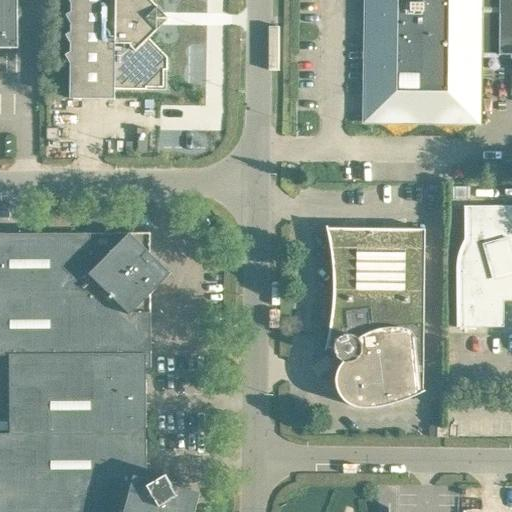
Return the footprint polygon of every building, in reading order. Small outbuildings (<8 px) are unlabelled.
[(0,0),(0,47),(18,48),(17,0),(0,0)] [(68,0),(70,3),(70,11),(65,14),(70,23),(70,31),(65,34),(70,43),(70,52),(65,54),(70,63),(69,98),(114,99),(114,89),(166,90),(166,70),(167,70),(167,62),(167,58),(148,38),(168,19),(150,0),(68,0)] [(475,120),(476,54),(498,54),(498,55),(511,54),(511,0),(369,0),(368,118),(475,120)] [(58,128),(46,128),(46,139),(58,139),(58,128)] [(470,207),(470,240),(469,243),(467,246),(466,249),(465,252),(464,255),(463,258),(463,261),(462,264),(462,269),(463,326),(456,326),(456,327),(503,327),(503,300),(511,300),(511,205),(463,206),(463,207),(470,207)] [(48,210),(48,228),(70,228),(69,210),(48,210)] [(341,360),(343,361),(341,363),(339,366),(337,369),(336,373),(335,376),(335,377),(335,379),(335,381),(335,383),(336,387),(337,390),(338,393),(340,396),(342,398),(345,401),(348,403),(351,405),(353,406),(355,407),(357,407),(364,407),(369,407),(374,406),(379,406),(385,405),(389,404),(396,402),(401,400),(406,399),(410,397),(415,395),(420,393),(424,390),(422,390),(424,294),(425,229),(407,229),(405,218),(383,222),(384,228),(366,228),(364,218),(342,221),(343,228),(327,228),(327,226),(326,226),(328,235),(330,244),(331,252),(332,260),(333,271),(333,283),(333,294),(332,304),(331,316),(329,329),(327,339),(324,349),(325,349),(326,348),(333,348),(334,350),(332,352),(333,354),(333,355),(334,356),(335,357),(336,359),(338,361),(341,360)] [(9,353),(61,353),(151,353),(150,294),(171,273),(129,232),(0,233),(0,354),(9,355),(9,353)] [(9,355),(10,433),(146,433),(145,367),(151,367),(151,353),(61,353),(9,353),(9,355)] [(447,426),(439,425),(436,425),(436,437),(447,437),(447,426)] [(146,433),(10,433),(0,433),(0,511),(185,511),(189,498),(178,495),(165,474),(147,485),(146,433)]
